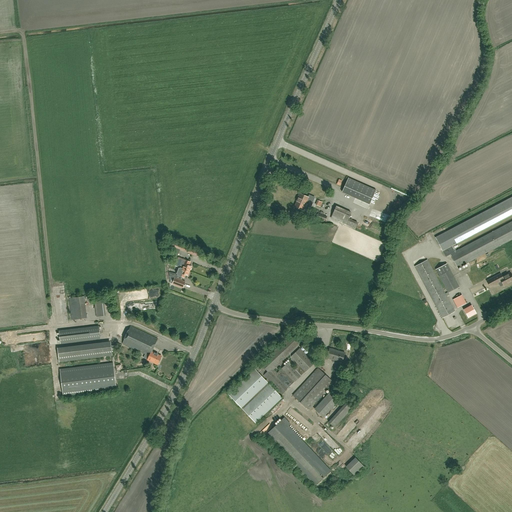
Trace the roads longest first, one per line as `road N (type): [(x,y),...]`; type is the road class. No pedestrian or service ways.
road 1 (tertiary): [(212,306),(337,0)]
road 2 (unclassified): [(470,327),(424,340),(212,306)]
road 3 (tertiary): [(104,511),(180,384),(212,306)]
